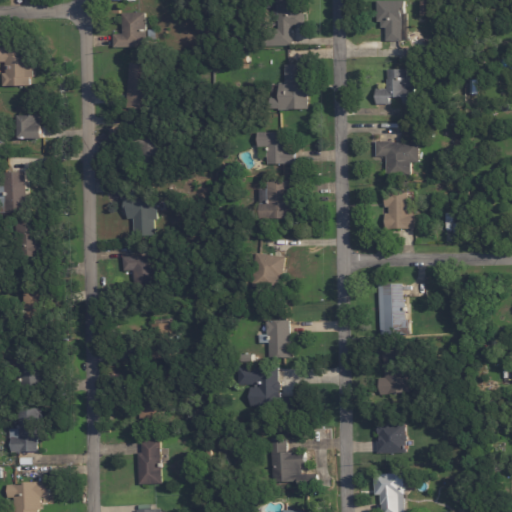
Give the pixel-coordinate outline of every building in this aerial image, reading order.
[(306,14),(306,28),(293,28),(293,47),(266,47),(266,31),(279,31),(279,0),(299,0),(299,12),(306,12),(306,14)] [(429,0),(421,0),(422,13),(430,13),(429,0)] [(409,32),(409,43),(387,43),(387,34),(382,34),(382,24),(378,24),(378,3),(405,3),(405,14),(409,14),(409,32)] [(115,47),(115,35),(124,35),(123,14),(146,14),(147,48),(115,48),(115,47)] [(34,71),(34,78),(30,78),(30,87),(3,87),(3,69),(3,63),(0,63),(0,49),(17,49),(17,52),(22,51),(22,58),(34,58),(34,71)] [(272,57),(285,57),(285,66),(272,66),(272,57)] [(127,109),(131,64),(153,66),(149,111),(127,109)] [(312,86),(312,96),(309,96),(309,110),(280,111),(280,85),(287,85),(287,67),(308,67),(308,80),(312,80),(312,86)] [(392,106),(378,106),(378,90),(389,90),(389,81),(390,81),(389,71),(407,71),(407,79),(416,79),(416,106),(404,106),(404,99),(392,100),(392,106)] [(44,123),(44,140),(20,139),(21,117),(42,117),(42,123),(44,123)] [(483,124),(483,140),(472,140),(471,125),(483,124)] [(297,152),(297,165),(269,165),(269,148),(259,148),(259,134),(292,134),(292,150),(297,150),(297,152)] [(144,137),(163,138),(163,170),(141,169),(141,149),(139,149),(139,137),(144,137)] [(394,144),(420,144),(420,163),(412,164),(412,178),(388,178),(388,158),(378,158),(378,143),(394,143),(394,144)] [(496,165),(504,165),(503,174),(496,174),(496,165)] [(27,196),(27,212),(8,213),(7,203),(0,203),(0,183),(6,183),(6,173),(26,173),(27,196)] [(295,194),(295,220),(260,220),(260,190),(268,190),(268,182),(290,182),(290,194),(295,194)] [(409,193),(409,202),(414,202),(415,229),(386,230),(386,215),(390,215),(390,208),(386,208),(385,193),(409,192),(409,193)] [(130,199),(157,199),(157,238),(135,238),(135,216),(130,216),(130,199)] [(43,259),(21,260),(19,223),(41,221),(43,259)] [(265,255),(287,259),(284,278),(269,276),(267,290),(251,287),(257,254),(265,255)] [(123,259),(123,258),(152,256),(154,282),(134,284),(133,272),(124,273),(123,259)] [(404,287),(405,312),(407,312),(407,321),(411,321),(411,336),(382,336),(380,286),(404,285),(404,287)] [(45,294),(46,328),(23,328),(22,290),(45,290),(45,294)] [(291,324),(291,340),(294,340),(294,360),(269,360),(269,344),(259,344),(259,336),(267,336),(267,322),(291,322),(291,324)] [(149,359),(147,326),(171,324),(173,359),(149,361),(149,359)] [(386,379),(383,349),(405,347),(407,378),(409,378),(411,393),(381,396),(380,380),(386,379)] [(46,380),(46,397),(20,396),(21,363),(47,364),(46,380)] [(235,377),(225,377),(225,369),(235,369),(235,377)] [(294,398),(294,413),(266,413),(266,408),(250,408),(250,389),(253,389),(253,386),(238,386),(238,369),(279,369),(279,383),(280,383),(280,384),(281,384),(281,398),(294,398)] [(148,394),(148,383),(164,383),(165,425),(149,425),(148,418),(143,419),(143,404),(148,404),(148,394)] [(38,440),(39,453),(11,454),(10,430),(20,429),(20,414),(36,413),(37,430),(43,430),(43,440),(38,440)] [(378,453),(377,441),(380,441),(380,436),(378,436),(377,425),(406,425),(406,437),(408,438),(408,442),(407,443),(407,454),(378,455),(378,453)] [(288,442),(288,453),(306,453),(306,469),(302,469),(302,475),(308,475),(308,488),(293,488),(293,484),(272,484),(271,440),(288,440),(288,442)] [(162,450),(164,485),(141,486),(140,455),(144,455),(144,442),(162,442),(162,450)] [(405,494),(405,511),(384,511),(384,506),(381,506),(381,496),(376,496),(375,476),(403,475),(404,484),(403,484),(403,492),(405,492),(405,494)] [(44,504),(45,510),(42,511),(19,511),(19,501),(11,502),(11,487),(26,486),(25,484),(52,483),(52,498),(44,498),(44,504)] [(161,511),(162,508),(151,508),(151,503),(138,504),(138,511),(161,511)]
